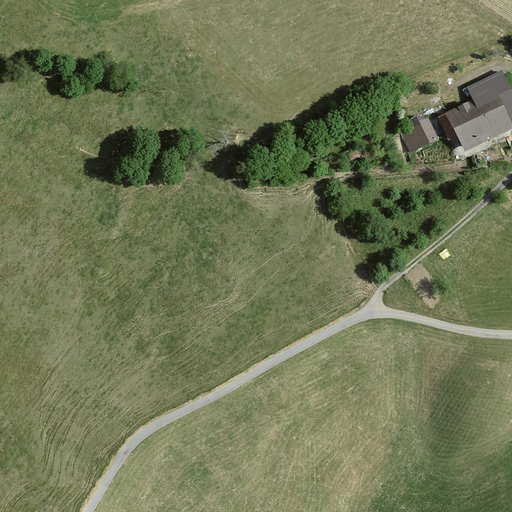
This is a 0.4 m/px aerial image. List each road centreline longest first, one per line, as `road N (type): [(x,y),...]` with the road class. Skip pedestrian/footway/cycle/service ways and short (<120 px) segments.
road 1 (unclassified): [(88,511),(132,442),(358,316),(385,310),(511,335)]
road 2 (track): [(511,176),(388,281),(375,312)]
